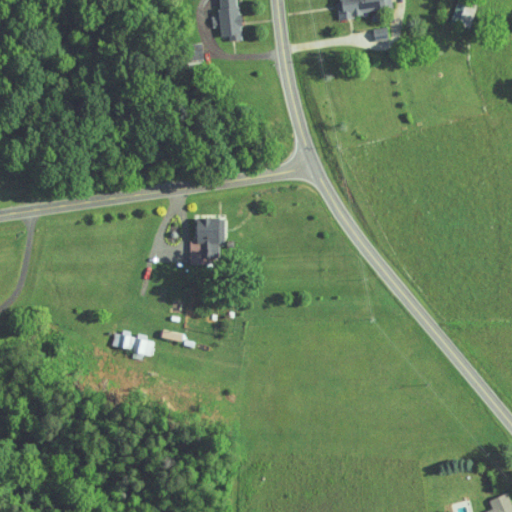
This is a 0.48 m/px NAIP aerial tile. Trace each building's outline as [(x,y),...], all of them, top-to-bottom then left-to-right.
[(204,0),(204,1),(201,2),(205,31),(214,30),(214,35),(227,33),(222,0),(204,0)] [(190,54),(189,37),(173,37),(173,54),(190,54)] [(180,257),(197,257),(197,250),(213,251),(213,212),(192,212),(192,234),(180,234),(180,257)] [(100,340),(141,346),(143,332),(118,328),(118,327),(102,324),(100,340)] [(476,503),(463,508),(465,511),(502,511),(492,486),(473,494),(476,503)]
